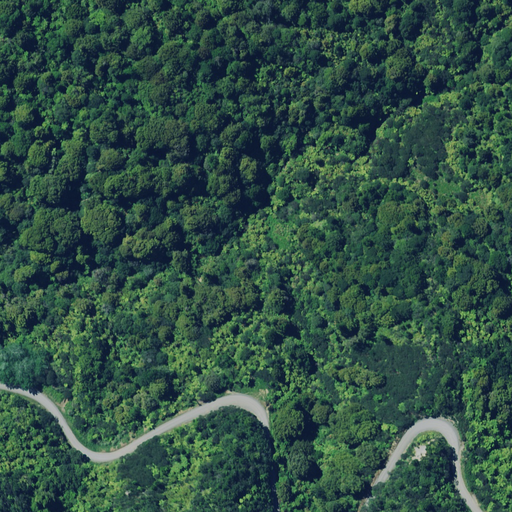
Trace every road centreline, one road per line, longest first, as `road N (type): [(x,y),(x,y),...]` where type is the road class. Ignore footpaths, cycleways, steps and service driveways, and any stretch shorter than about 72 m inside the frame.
road 1 (unclassified): [(0,383),(49,406),(74,444),(95,457),(119,454),(222,401),(252,403),(265,427),(274,511)]
road 2 (unclassified): [(362,511),(399,449),(426,423),(449,434),(456,478),(477,511)]
